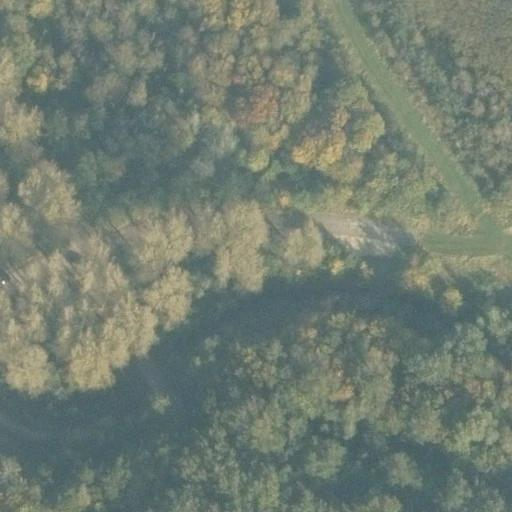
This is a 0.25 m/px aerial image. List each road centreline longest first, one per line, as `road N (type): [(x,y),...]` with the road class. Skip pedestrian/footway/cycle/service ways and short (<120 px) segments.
road 1 (unclassified): [(406,511),(231,460),(190,431),(163,398),(83,251)]
road 2 (unclassified): [(83,251),(243,221),(355,227),(415,240)]
road 3 (unclassified): [(83,251),(0,91)]
